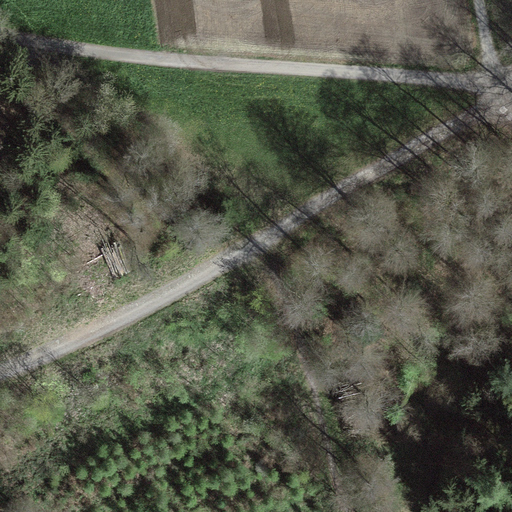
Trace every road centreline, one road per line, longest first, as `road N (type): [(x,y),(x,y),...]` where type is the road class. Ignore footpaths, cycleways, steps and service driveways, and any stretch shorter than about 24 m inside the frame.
road 1 (track): [(499,87),(275,236),(0,375)]
road 2 (track): [(0,32),(163,57),(499,87)]
road 3 (track): [(354,511),(275,236)]
